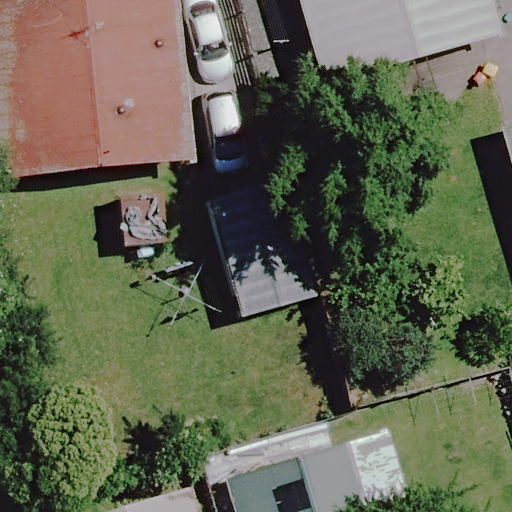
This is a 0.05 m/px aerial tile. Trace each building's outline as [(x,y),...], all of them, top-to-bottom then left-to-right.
[(0,0),(0,193),(95,178),(108,259),(168,249),(155,169),(174,166),(147,0),(0,0)] [(479,46),(465,0),(280,0),(308,96),(479,46)] [(511,131),(484,139),(511,239),(511,131)] [(241,193),(202,205),(237,326),(309,305),(273,184),(241,193)] [(204,511),(347,511),(330,446),(219,476),(197,482),(204,511)] [(133,511),(174,511),(171,500),(133,511)]
